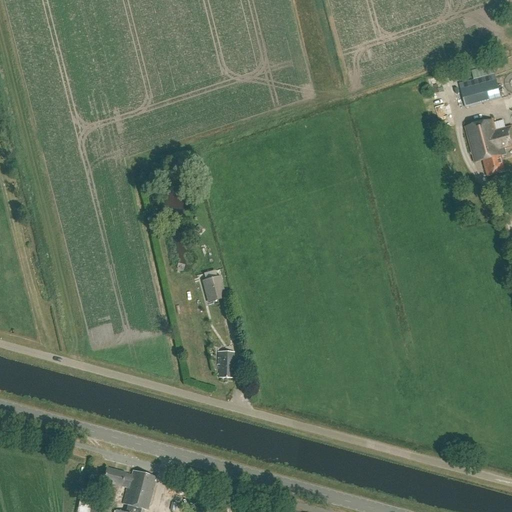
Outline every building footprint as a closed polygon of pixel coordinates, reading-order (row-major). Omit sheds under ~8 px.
[(501,98),(496,80),(461,90),(466,108),(501,98)] [(494,130),(491,119),(463,126),(473,162),(482,159),(487,175),(503,171),(499,155),(504,154),(503,149),(511,146),(511,129),(511,126),(494,130)] [(227,299),(221,277),(204,281),(209,304),(227,299)] [(234,353),(220,352),(219,377),(233,378),(234,353)] [(126,474),(107,469),(104,482),(122,487),(124,483),(129,484),(123,504),(127,505),(125,511),(124,511),(116,510),(115,511),(147,511),(157,478),(132,471),(131,476),(126,474)] [(83,489),(76,511),(89,511),(95,493),(83,489)] [(189,510),(190,502),(180,500),(179,508),(189,510)]
